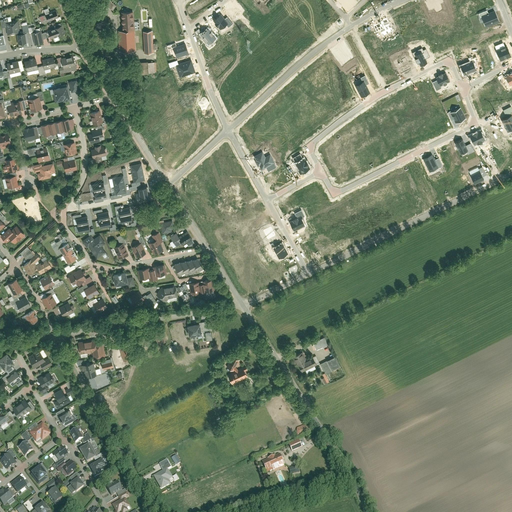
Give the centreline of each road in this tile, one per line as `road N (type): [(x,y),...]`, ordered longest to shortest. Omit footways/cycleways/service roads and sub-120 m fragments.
road 1 (unclassified): [(244,307),(366,511)]
road 2 (unclassified): [(311,272),(511,175)]
road 3 (unclassified): [(320,169),(309,146),(385,90),(449,60),(462,88)]
road 4 (unclassified): [(320,169),(334,192),(475,123),(462,88)]
road 5 (unclassified): [(54,334),(155,511)]
road 6 (residential): [(244,307),(54,334)]
road 7 (residential): [(207,249),(115,269),(91,263),(64,225),(65,207)]
road 8 (unclassified): [(228,127),(348,25)]
